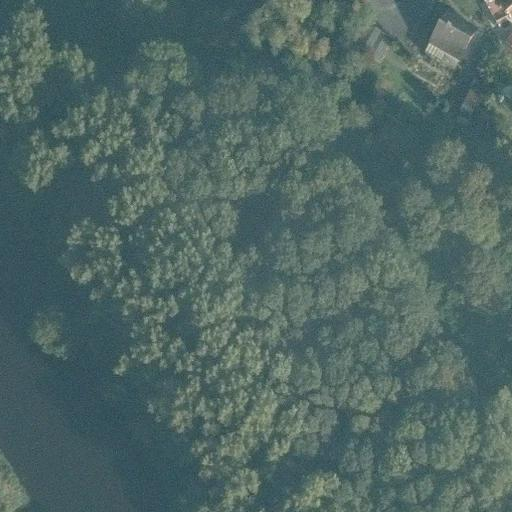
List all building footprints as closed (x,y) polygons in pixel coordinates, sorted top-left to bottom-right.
[(511,10),(511,0),(496,0),(504,14),(511,10)] [(478,33),(446,15),(428,48),(459,65),(478,33)] [(380,64),(391,42),(367,29),(356,51),(380,64)] [(511,32),(502,45),(511,52),(511,32)] [(476,79),(457,113),(472,121),(490,88),(476,79)]
